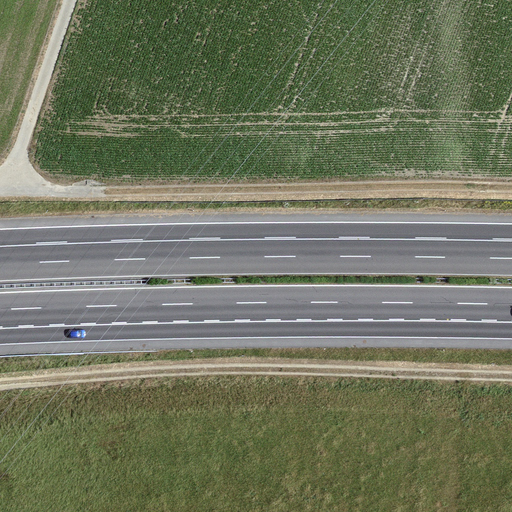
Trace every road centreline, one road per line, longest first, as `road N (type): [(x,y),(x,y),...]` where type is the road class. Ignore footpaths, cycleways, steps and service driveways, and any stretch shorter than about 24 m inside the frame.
road 1 (track): [(0,384),(208,370),(511,376)]
road 2 (trunk): [(511,258),(0,264)]
road 3 (trunk): [(0,309),(511,304)]
road 4 (track): [(5,191),(511,187)]
road 5 (track): [(0,191),(70,0)]
